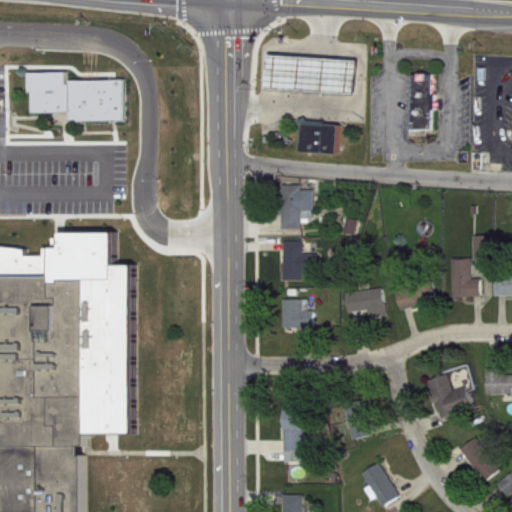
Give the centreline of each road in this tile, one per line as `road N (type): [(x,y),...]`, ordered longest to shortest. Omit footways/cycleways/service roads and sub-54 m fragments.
road 1 (tertiary): [(226,0),(230,511)]
road 2 (residential): [(229,364),(329,369),(470,331),(511,330)]
road 3 (residential): [(226,162),(511,175)]
road 4 (primary): [(329,0),(511,12)]
road 5 (residential): [(396,356),(429,464),(466,511)]
